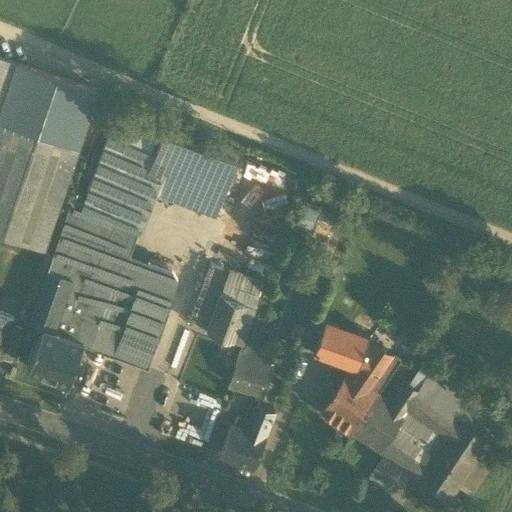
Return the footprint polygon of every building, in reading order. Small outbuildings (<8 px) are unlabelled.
[(0,53),(0,105),(1,106),(17,59),(0,53)] [(97,87),(17,59),(1,106),(0,108),(0,229),(42,244),(97,87)] [(108,131),(153,148),(161,129),(162,125),(116,108),(108,131)] [(162,125),(161,129),(236,156),(239,148),(164,120),(162,125)] [(215,213),(236,156),(161,129),(153,148),(168,154),(155,191),(215,213)] [(81,205),(126,222),(153,148),(108,131),(81,205)] [(168,154),(153,148),(126,222),(138,227),(141,228),(155,191),(168,154)] [(128,253),(138,227),(126,222),(81,205),(70,201),(61,226),(109,243),(109,245),(128,253)] [(317,208),(300,202),(293,223),(310,228),(317,208)] [(82,340),(147,364),(177,279),(172,268),(128,253),(109,245),(109,243),(61,226),(48,267),(29,321),(41,325),(42,323),(82,338),(82,340)] [(247,243),(270,247),(273,234),(249,229),(247,243)] [(230,268),(225,282),(259,295),(262,286),(259,278),(230,268)] [(225,282),(220,295),(254,308),(259,295),(225,282)] [(207,331),(241,343),(254,308),(220,295),(207,331)] [(0,352),(11,322),(13,316),(0,310),(0,352)] [(351,367),(356,369),(367,338),(368,337),(325,321),(313,353),(351,367)] [(0,352),(0,355),(10,359),(22,326),(11,322),(0,352)] [(27,365),(67,380),(82,340),(82,338),(42,323),(41,325),(27,365)] [(228,383),(263,392),(271,367),(268,366),(272,355),(254,349),(262,326),(252,323),(243,350),(239,348),(228,383)] [(323,411),(351,430),(376,394),(383,384),(400,360),(367,338),(356,369),(351,367),(323,411)] [(408,382),(418,388),(431,369),(421,363),(408,382)] [(458,417),(487,436),(501,416),(466,392),(431,368),(431,369),(418,388),(419,389),(443,407),(458,417)] [(396,423),(405,409),(419,389),(418,388),(408,382),(403,379),(388,402),(377,394),(376,394),(351,430),(379,449),(387,436),(396,423)] [(475,380),(466,392),(501,416),(503,417),(511,405),(475,380)] [(214,410),(219,396),(190,386),(185,400),(214,410)] [(443,407),(419,389),(405,409),(430,426),(443,407)] [(256,403),(246,429),(265,436),(274,410),(256,403)] [(443,407),(430,426),(432,428),(445,436),(458,417),(443,407)] [(396,423),(423,441),(432,428),(430,426),(405,409),(396,423)] [(443,439),(472,459),(487,436),(458,417),(445,436),(443,439)] [(414,455),(423,441),(396,423),(387,436),(391,439),(411,453),(414,455)] [(254,466),(265,436),(246,429),(231,424),(220,454),(254,466)] [(383,452),(403,466),(411,453),(391,439),(383,452)] [(418,476),(447,496),(458,479),(471,487),(482,470),(470,462),(472,459),(443,439),(426,464),(418,476)] [(414,455),(411,453),(403,466),(418,476),(426,464),(414,455)] [(368,476),(387,489),(401,469),(382,456),(368,476)]
